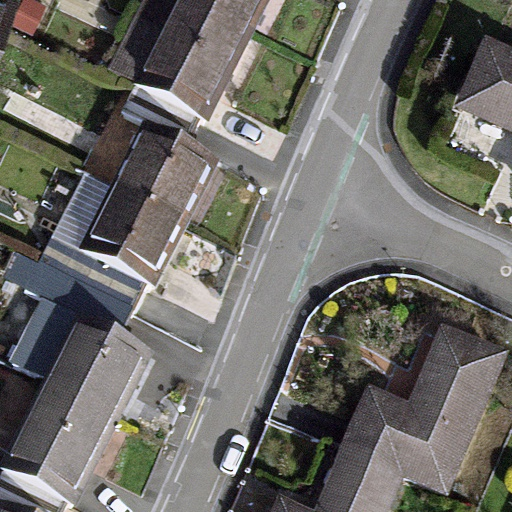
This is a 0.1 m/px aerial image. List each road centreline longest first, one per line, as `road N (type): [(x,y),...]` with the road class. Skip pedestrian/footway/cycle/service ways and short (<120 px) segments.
road 1 (residential): [(187,511),(312,180)]
road 2 (residential): [(312,180),(511,275)]
road 3 (residential): [(312,180),(390,0)]
